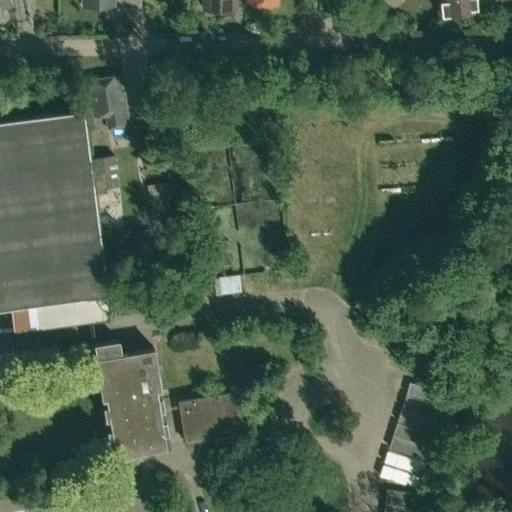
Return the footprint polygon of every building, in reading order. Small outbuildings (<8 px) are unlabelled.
[(202,0),(203,8),(234,9),(233,0),(202,0)] [(437,0),(439,15),(479,10),(477,0),(437,0)] [(129,126),(120,74),(86,80),(92,117),(105,115),(107,129),(110,143),(130,140),(128,126),(129,126)] [(148,154),(164,150),(155,102),(140,104),(148,154)] [(100,187),(94,157),(89,158),(82,108),(0,118),(0,305),(11,304),(14,326),(107,314),(104,292),(107,292),(101,243),(111,242),(104,187),(100,187)] [(267,135),(231,137),(233,177),(245,176),(246,192),(270,191),(267,135)] [(100,187),(104,187),(118,185),(114,154),(94,157),(100,187)] [(241,213),(245,271),(278,268),(275,211),(241,213)] [(242,270),(220,272),(221,291),(243,289),(242,270)] [(120,353),(118,339),(95,343),(97,356),(96,357),(114,454),(171,443),(161,388),(153,347),(120,353)] [(184,442),(246,432),(240,389),(177,399),(184,442)]
